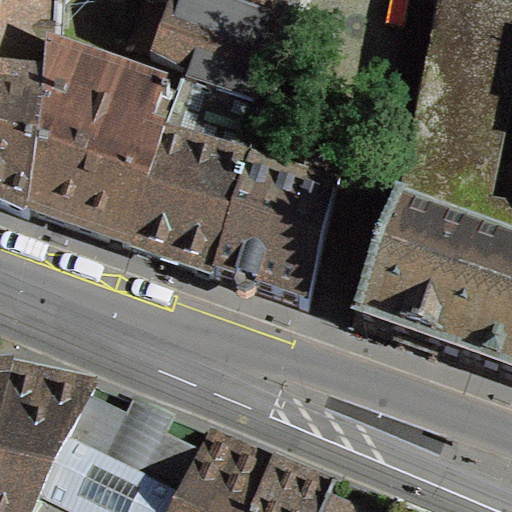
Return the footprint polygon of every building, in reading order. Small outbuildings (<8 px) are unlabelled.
[(0,0),(0,71),(46,78),(30,217),(31,215),(60,225),(130,250),(178,103),(142,90),(49,57),(52,3),(54,0),(0,0)] [(155,59),(174,0),(54,0),(148,0),(131,50),(155,59)] [(152,257),(214,279),(251,172),(248,171),(260,110),(271,113),(297,16),(250,0),(174,0),(155,59),(153,63),(187,79),(178,103),(130,250),(152,257)] [(511,0),(444,0),(401,214),(394,212),(352,329),(365,333),(366,330),(397,341),(396,348),(402,350),(404,347),(418,352),(430,356),(429,359),(435,362),(439,357),(511,383),(511,0)] [(152,62),(142,90),(178,103),(187,79),(153,63),(152,62)] [(0,206),(29,220),(30,217),(46,78),(0,71),(0,206)] [(251,172),(214,279),(226,283),(236,286),(233,294),(238,301),(246,304),(254,300),(256,293),(308,312),(335,199),(251,172)] [(0,431),(12,383),(0,384),(0,431)] [(0,511),(79,511),(129,414),(91,404),(81,402),(53,394),(12,383),(0,431),(0,511)] [(79,511),(184,511),(214,449),(211,448),(210,451),(207,449),(194,443),(169,432),(145,421),(129,414),(79,511)] [(184,511),(258,511),(275,476),(273,476),(235,459),(214,449),(184,511)] [(328,511),(334,501),(334,500),(293,483),(275,476),(258,511),(328,511)] [(362,511),(353,509),(334,501),(328,511),(362,511)]
